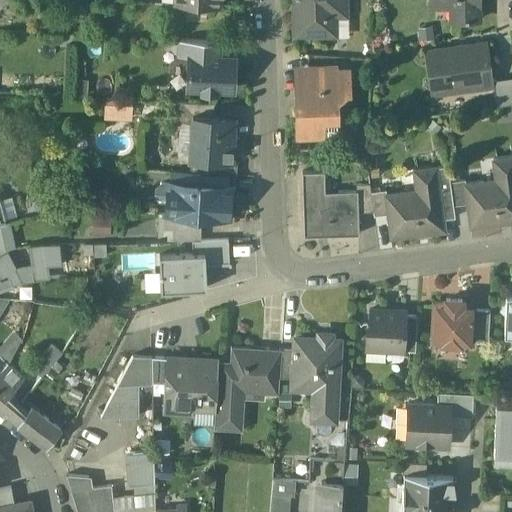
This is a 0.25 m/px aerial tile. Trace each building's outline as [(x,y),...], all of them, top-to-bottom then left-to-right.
[(346,0),(294,0),(295,35),(325,34),(324,15),(346,15),(346,0)] [(434,0),(435,4),(453,4),(453,21),(469,21),(469,20),(479,20),(478,0),(434,0)] [(216,42),(180,40),(179,56),(189,56),(215,57),(216,42)] [(227,42),(216,42),(215,57),(189,56),(188,88),(203,89),(202,91),(216,92),(217,90),(233,90),(235,58),(226,58),(227,42)] [(488,43),(431,50),(435,81),(447,79),(449,91),(494,85),(493,83),(492,83),(487,45),(489,45),(488,43)] [(337,67),(309,68),(310,89),(337,88),(337,93),(350,92),(349,71),(337,72),(337,67)] [(511,76),(493,79),(493,83),(494,85),(496,105),(511,103),(511,76)] [(310,89),(296,90),(298,135),(339,134),(337,93),(337,88),(310,89)] [(101,100),(101,117),(129,118),(130,101),(101,100)] [(212,104),(177,102),(177,116),(193,117),(194,116),(211,117),(212,104)] [(211,117),(194,116),(193,117),(191,162),(216,163),(233,164),(234,141),(231,141),(232,118),(211,117)] [(511,156),(494,159),(496,179),(466,183),(465,183),(468,203),(471,226),(511,220),(511,156)] [(233,164),(216,163),(216,174),(238,176),(238,164),(233,164)] [(449,165),(437,166),(444,218),(456,217),(454,205),(451,181),(449,165)] [(387,193),(386,194),(389,213),(392,237),(445,230),(444,218),(437,166),(415,169),(417,190),(387,193)] [(357,190),(339,190),(326,190),(325,170),(304,171),(306,234),(360,233),(359,211),(358,190),(357,190)] [(200,173),(170,171),(169,183),(199,185),(200,174),(200,173)] [(229,176),(200,174),(199,185),(228,187),(229,176)] [(466,179),(451,181),(454,205),(468,203),(465,183),(466,183),(466,179)] [(169,183),(161,183),(155,188),(155,197),(159,202),(168,202),(167,215),(174,216),(201,218),(228,219),(230,187),(228,187),(199,185),(169,183)] [(372,191),(371,183),(357,183),(357,190),(358,190),(359,211),(374,210),(372,191)] [(387,189),(372,191),(374,210),(375,215),(389,213),(386,194),(387,193),(387,189)] [(167,215),(159,214),(159,239),(173,234),(174,216),(167,215)] [(201,218),(174,216),(173,234),(172,242),(193,241),(200,241),(201,218)] [(200,241),(193,241),(193,253),(204,252),(205,265),(229,264),(229,240),(200,241)] [(42,246),(29,247),(32,266),(35,281),(49,278),(44,260),(42,246)] [(58,247),(42,246),(44,260),(58,256),(58,247)] [(0,261),(9,256),(6,252),(0,254),(0,261)] [(193,253),(160,255),(162,291),(206,288),(205,265),(204,252),(193,253)] [(32,266),(17,269),(9,256),(0,261),(0,281),(8,277),(12,285),(35,281),(32,266)] [(8,277),(0,281),(0,292),(13,290),(12,285),(8,277)] [(511,295),(506,295),(506,302),(500,311),(505,314),(504,335),(511,335),(511,295)] [(473,305),(462,304),(462,300),(446,299),(446,303),(435,303),(433,341),(471,343),(471,340),(473,308),(473,305)] [(20,309),(8,304),(5,310),(15,315),(20,309)] [(490,309),(473,308),(471,340),(488,340),(490,309)] [(386,314),(383,310),(370,309),(370,324),(367,324),(366,343),(378,343),(383,350),(403,351),(405,315),(405,311),(400,310),(395,314),(386,314)] [(417,315),(405,315),(403,351),(415,351),(417,315)] [(10,321),(3,330),(9,337),(16,328),(10,321)] [(339,339),(295,337),(295,347),(293,375),(293,378),(315,379),(313,416),(334,417),(339,339)] [(14,339),(0,357),(7,363),(18,342),(14,339)] [(42,347),(33,341),(29,348),(37,354),(42,347)] [(281,349),(231,346),(230,365),(218,364),(215,411),(214,429),(239,431),(241,384),(264,386),(264,393),(279,393),(280,374),(281,349)] [(295,347),(282,347),(281,349),(280,374),(293,375),(295,347)] [(41,355),(32,366),(38,371),(47,360),(41,355)] [(151,356),(132,355),(117,385),(138,384),(152,383),(152,382),(151,356)] [(167,357),(151,356),(152,382),(164,382),(166,361),(167,361),(167,357)] [(218,360),(191,358),(191,362),(167,361),(166,361),(164,382),(164,390),(167,393),(167,401),(174,408),(215,411),(218,364),(218,360)] [(24,371),(13,360),(7,363),(20,376),(24,371)] [(20,376),(7,363),(0,369),(0,372),(15,388),(23,379),(20,376)] [(15,388),(0,372),(0,410),(17,424),(25,414),(18,408),(10,402),(11,401),(7,397),(15,388)] [(138,384),(117,385),(102,418),(139,418),(138,384)] [(473,394),(437,392),(437,405),(450,405),(450,416),(472,417),(473,394)] [(73,397),(62,418),(71,422),(82,402),(73,397)] [(60,429),(24,400),(18,408),(25,414),(17,424),(46,447),(60,429)] [(437,405),(409,403),(407,445),(440,446),(448,439),(450,416),(450,405),(437,405)] [(511,407),(496,407),(494,456),(511,456),(511,407)] [(154,453),(127,454),(127,485),(133,485),(155,484),(154,473),(154,461),(154,456),(154,453)] [(169,461),(154,461),(154,473),(169,473),(169,461)] [(425,463),(403,462),(402,474),(404,474),(426,475),(427,464),(425,463)] [(91,476),(67,474),(71,489),(92,486),(91,476)] [(426,475),(404,474),(401,511),(451,511),(452,505),(450,505),(450,497),(452,497),(453,477),(426,475)] [(343,484),(323,482),(321,511),(341,511),(341,510),(343,484)] [(92,486),(71,489),(78,511),(108,511),(114,511),(113,501),(113,500),(111,484),(92,486)] [(155,484),(133,485),(133,496),(155,494),(155,484)] [(0,489),(0,508),(15,504),(11,487),(0,489)] [(133,496),(113,500),(114,511),(155,511),(155,494),(133,496)] [(15,504),(0,508),(0,511),(30,511),(28,501),(15,504)]
